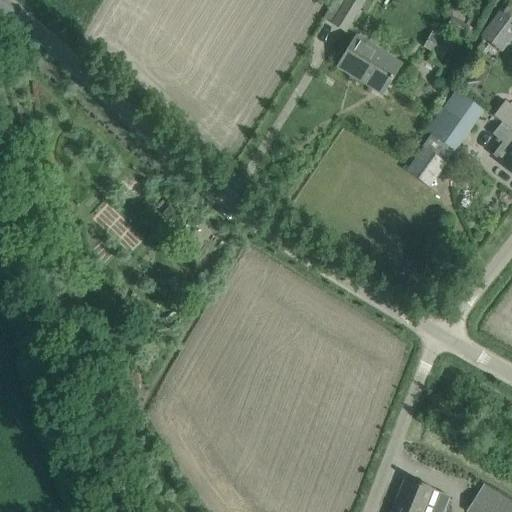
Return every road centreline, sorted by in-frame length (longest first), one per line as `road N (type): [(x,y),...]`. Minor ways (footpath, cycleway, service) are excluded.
road 1 (unclassified): [(439,335),(256,228),(0,22)]
road 2 (tertiary): [(123,511),(0,118)]
road 3 (unclassified): [(369,511),(439,335)]
